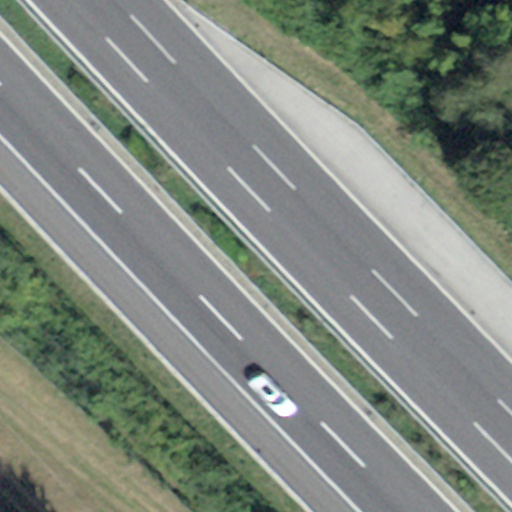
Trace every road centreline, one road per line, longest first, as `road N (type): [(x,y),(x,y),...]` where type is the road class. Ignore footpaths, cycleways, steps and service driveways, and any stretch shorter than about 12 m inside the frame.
road 1 (motorway): [(0,48),(427,511)]
road 2 (motorway): [(511,424),(112,0)]
